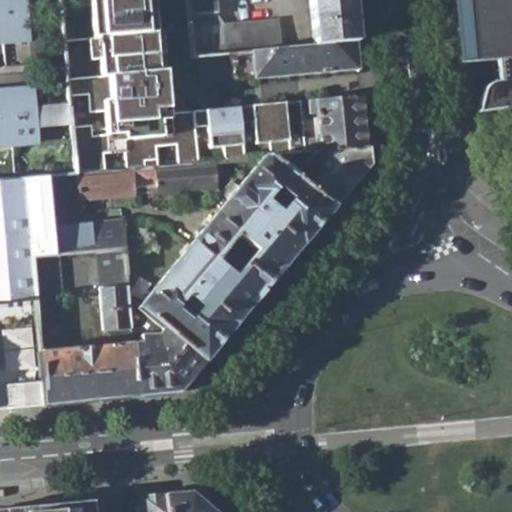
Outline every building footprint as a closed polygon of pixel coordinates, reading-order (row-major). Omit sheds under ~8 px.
[(28,0),(0,0),(0,41),(32,39),(28,0)] [(57,0),(62,71),(168,59),(164,30),(158,31),(156,0),(57,0)] [(188,0),(194,57),(282,48),(278,22),(223,27),(216,15),(215,0),(188,0)] [(309,0),(314,44),(355,40),(350,0),(309,0)] [(511,0),(451,0),(456,48),(494,44),(495,63),(497,84),(494,84),(485,89),(484,92),(483,93),(482,95),(477,115),(511,109),(511,0)] [(194,57),(196,83),(357,67),(355,40),(314,44),(282,48),(194,57)] [(494,44),(456,48),(458,67),(495,63),(494,44)] [(65,100),(170,90),(168,59),(62,71),(65,100)] [(36,88),(0,91),(0,145),(41,141),(36,88)] [(187,110),(173,112),(170,90),(65,100),(73,175),(192,164),(189,133),(187,110)] [(315,115),(318,151),(365,147),(360,96),(307,101),(309,117),(315,115)] [(270,156),(305,153),(299,102),(255,107),(262,157),(270,156)] [(251,126),(189,133),(192,164),(205,162),(254,158),(251,126)] [(270,156),(329,206),(366,160),(365,154),(365,147),(318,151),(305,153),(270,156)] [(199,231),(264,285),(329,206),(270,156),(262,157),(199,231)] [(73,175),(75,200),(131,194),(130,186),(154,184),(154,192),(209,186),(205,162),(192,164),(73,175)] [(13,298),(31,296),(29,285),(27,271),(26,259),(54,256),(49,227),(45,178),(19,181),(0,182),(0,299),(4,299),(13,298)] [(511,231),(511,228),(497,217),(494,220),(492,223),(508,236),(511,231)] [(54,256),(120,249),(117,221),(49,227),(54,256)] [(199,231),(138,306),(203,360),(264,285),(199,231)] [(27,271),(29,285),(59,282),(111,277),(111,287),(96,289),(102,347),(36,354),(39,379),(42,403),(134,394),(128,320),(120,249),(54,256),(26,259),(27,271)] [(65,344),(59,282),(29,285),(31,296),(36,346),(65,344)] [(128,320),(134,394),(178,390),(203,360),(138,306),(128,320)] [(2,382),(5,406),(42,403),(39,379),(2,382)] [(162,492),(163,511),(212,511),(186,490),(162,492)] [(163,511),(162,492),(142,495),(143,511),(163,511)] [(0,511),(92,511),(91,499),(0,508),(0,511)]
